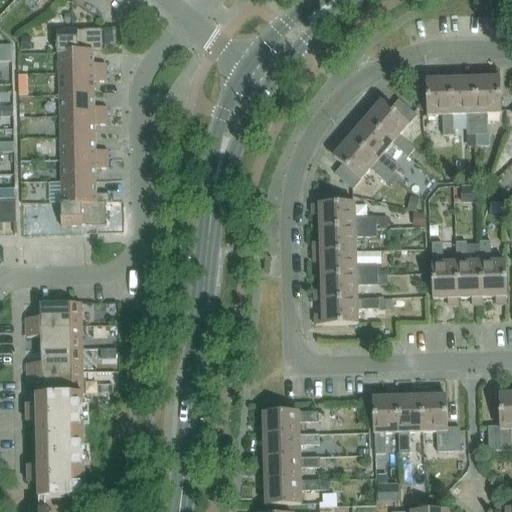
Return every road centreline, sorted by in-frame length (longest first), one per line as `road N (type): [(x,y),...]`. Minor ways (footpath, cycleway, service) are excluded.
road 1 (residential): [(511,52),(427,51),(350,89),(299,163),(289,224),(293,367),(511,360)]
road 2 (residential): [(0,287),(31,276),(104,274),(133,253),(143,218),(142,83),(190,21)]
road 3 (tertiary): [(190,404),(209,222)]
road 4 (tertiary): [(245,68),(213,140),(209,222)]
road 5 (tertiary): [(209,222),(269,85)]
